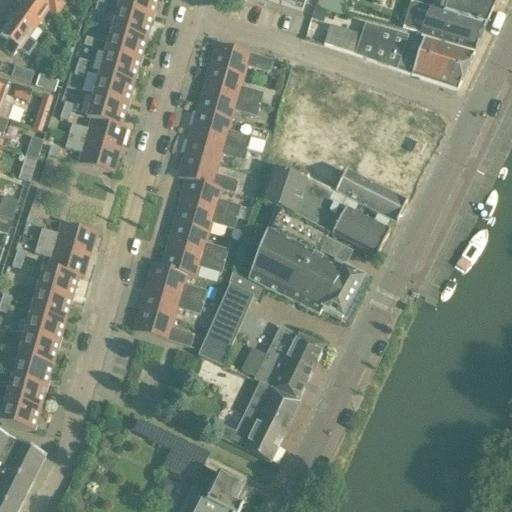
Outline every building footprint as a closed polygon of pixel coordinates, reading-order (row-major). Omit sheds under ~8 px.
[(60,11),(43,0),(23,0),(14,13),(35,28),(47,11),(55,17),(60,11)] [(60,0),(43,0),(60,11),(65,3),(60,0)] [(156,0),(119,0),(117,10),(151,20),(156,0)] [(301,13),(304,0),(266,0),(266,2),(301,13)] [(342,0),(323,0),(322,8),(343,13),(346,1),(342,0)] [(484,28),(495,3),(484,0),(442,0),(437,13),(484,28)] [(102,14),(105,6),(96,4),(94,12),(102,14)] [(151,20),(117,10),(110,34),(144,44),(151,20)] [(473,53),(484,28),(437,13),(431,10),(420,37),(473,53)] [(28,39),(35,28),(14,13),(0,32),(0,37),(7,42),(3,49),(13,56),(17,50),(27,57),(36,45),(28,39)] [(456,93),(461,82),(472,57),(422,41),(414,68),(398,63),(406,39),(364,26),(360,38),(328,29),(322,47),(456,93)] [(144,44),(110,34),(104,54),(139,64),(144,44)] [(93,41),(85,39),(82,47),(91,50),(93,41)] [(212,57),(208,69),(243,79),(245,70),(268,76),(272,63),(215,46),(214,48),(219,49),(216,58),(212,57)] [(139,64),(104,54),(98,76),(133,85),(139,64)] [(78,61),(75,69),(84,72),(86,63),(78,61)] [(9,80),(28,86),(28,87),(32,75),(13,69),(9,80)] [(81,80),(84,72),(75,69),(73,77),(81,80)] [(240,89),(243,79),(208,69),(203,86),(208,87),(206,93),(259,108),(263,96),(240,89)] [(297,70),(281,115),(358,143),(351,159),(413,190),(437,140),(417,129),(422,113),(355,90),(297,70)] [(34,88),(52,95),(53,95),(57,83),(38,76),(34,88)] [(133,85),(98,76),(92,96),(127,105),(133,85)] [(0,121),(6,123),(11,107),(1,103),(5,92),(8,84),(0,81),(0,121)] [(32,92),(15,86),(11,97),(29,104),(32,92)] [(256,120),(259,108),(206,93),(204,98),(200,97),(195,113),(230,123),(233,113),(256,120)] [(42,96),(30,131),(39,134),(51,99),(42,96)] [(120,130),(120,129),(127,105),(92,96),(85,120),(90,122),(120,130)] [(64,104),(61,113),(70,115),(72,107),(64,104)] [(67,123),(70,115),(61,113),(59,121),(67,123)] [(227,133),(230,123),(195,113),(191,129),(195,131),(193,136),(247,152),(250,140),(227,133)] [(125,130),(120,129),(120,130),(90,122),(87,131),(71,126),(67,138),(114,152),(116,146),(120,148),(125,130)] [(247,152),(193,136),(192,142),(188,141),(183,157),(218,167),(220,157),(243,164),(247,152)] [(113,157),(114,152),(67,138),(64,151),(80,155),(77,166),(112,176),(117,159),(113,157)] [(31,139),(24,159),(35,163),(38,155),(42,143),(31,139)] [(272,145),(270,152),(281,156),(283,149),(272,145)] [(58,152),(50,149),(47,157),(55,160),(58,152)] [(283,149),(281,156),(291,160),(294,152),(283,149)] [(294,152),(291,160),(302,164),(305,156),(294,152)] [(305,156),(302,164),(313,168),(316,160),(305,156)] [(215,177),(218,167),(183,157),(178,173),(182,174),(181,180),(177,179),(176,180),(185,183),(220,193),(234,197),(238,183),(215,177)] [(28,184),(35,163),(24,159),(17,181),(28,184)] [(306,183),(269,170),(259,201),(274,208),(327,235),(374,259),(387,234),(327,203),(331,195),(306,183)] [(406,204),(344,174),(333,196),(395,226),(406,204)] [(217,202),(220,193),(185,183),(180,198),(185,200),(183,205),(237,221),(240,209),(217,202)] [(0,202),(0,219),(9,223),(16,204),(1,198),(0,202)] [(233,233),(237,221),(183,205),(181,211),(177,210),(173,226),(208,236),(211,225),(233,233)] [(327,235),(274,208),(265,233),(247,281),(231,273),(227,286),(229,287),(253,299),(257,300),(262,289),(318,318),(321,313),(340,322),(361,282),(315,259),(327,235)] [(34,227),(36,218),(28,216),(25,225),(34,227)] [(8,229),(7,229),(0,225),(0,235),(5,237),(8,229)] [(40,232),(37,244),(84,257),(85,252),(90,253),(95,236),(60,226),(57,237),(40,232)] [(205,246),(208,236),(173,226),(168,242),(172,243),(170,249),(224,264),(227,252),(205,246)] [(82,263),(84,257),(37,244),(33,256),(50,261),(47,270),(42,269),(42,271),(76,281),(77,280),(81,282),(86,264),(82,263)] [(220,276),(224,264),(170,249),(169,255),(165,253),(160,268),(151,266),(151,268),(185,278),(194,281),(197,270),(220,276)] [(16,254),(13,262),(21,265),(24,256),(16,254)] [(19,273),(21,265),(13,262),(10,270),(19,273)] [(183,287),(185,278),(151,268),(146,283),(150,285),(149,290),(202,306),(206,294),(183,287)] [(70,303),(76,281),(42,271),(36,293),(70,303)] [(253,299),(229,287),(197,359),(222,370),(253,299)] [(199,318),(202,306),(149,290),(147,296),(143,295),(138,311),(173,321),(176,311),(199,318)] [(64,325),(70,303),(36,293),(29,315),(64,325)] [(1,297),(0,301),(0,305),(7,308),(10,300),(1,297)] [(170,331),(173,321),(138,311),(134,327),(138,329),(136,334),(132,333),(132,334),(189,351),(193,337),(170,331)] [(58,346),(64,325),(29,315),(23,337),(58,346)] [(279,329),(265,357),(300,374),(302,371),(310,375),(323,349),(279,329)] [(51,368),(58,346),(23,337),(17,358),(51,368)] [(297,402),(310,375),(302,371),(300,374),(265,357),(258,372),(253,382),(253,383),(258,385),(297,402)] [(45,390),(51,368),(17,358),(10,380),(45,390)] [(39,412),(45,390),(10,380),(4,402),(39,412)] [(300,403),(297,402),(258,385),(234,436),(223,430),(218,440),(269,465),(300,403)] [(0,424),(32,434),(39,412),(4,402),(0,416),(0,424)] [(200,472),(208,457),(153,431),(148,442),(169,452),(167,457),(200,472)] [(0,511),(18,511),(45,459),(0,437),(0,511)] [(179,511),(238,511),(240,510),(245,509),(251,497),(246,490),(241,488),(242,487),(216,474),(206,495),(207,495),(203,502),(196,499),(200,493),(190,488),(179,511)]
